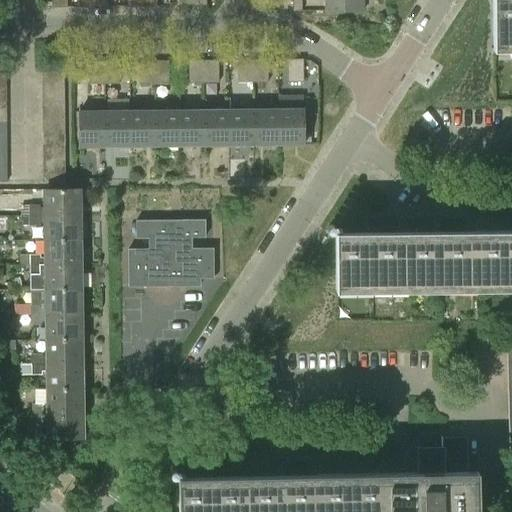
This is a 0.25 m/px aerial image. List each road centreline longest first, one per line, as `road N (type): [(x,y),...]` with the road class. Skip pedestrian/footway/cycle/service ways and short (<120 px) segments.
road 1 (residential): [(491,408),(453,407),(422,387),(289,387),(265,425),(195,383)]
road 2 (residential): [(195,383),(348,141)]
road 3 (residential): [(19,26),(231,22)]
road 4 (residential): [(511,143),(444,141),(417,181),(348,141)]
road 5 (residential): [(231,22),(294,33),(378,88)]
road 6 (residential): [(112,511),(195,383)]
road 7 (residential): [(19,26),(23,177)]
